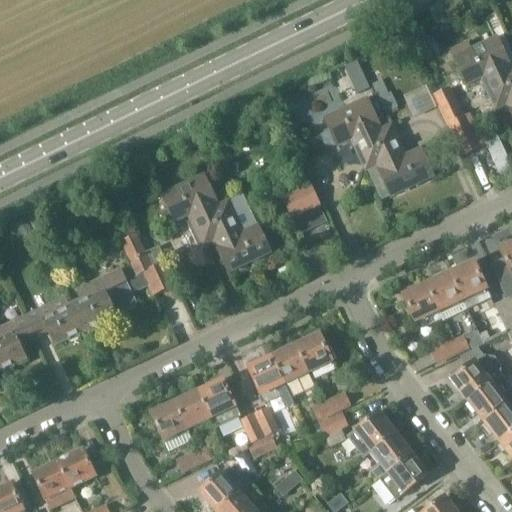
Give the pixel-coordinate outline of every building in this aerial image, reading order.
[(406,47),(422,40),(418,30),(401,37),(406,47)] [(504,87),(499,76),(511,70),(496,38),(455,58),(468,85),(482,78),(496,108),(505,104),(511,101),(511,87),(509,89),(507,85),(504,87)] [(350,78),(364,73),(358,60),(345,65),(350,78)] [(511,69),(511,70),(499,76),(504,87),(507,85),(509,89),(511,87),(511,101),(505,104),(511,119),(511,69)] [(354,87),(358,96),(371,90),(367,81),(354,87)] [(450,89),(436,96),(464,155),(479,148),(450,89)] [(385,114),(397,109),(390,93),(378,98),(385,114)] [(374,147),(369,137),(380,132),(365,100),(324,119),(336,147),(352,140),(366,170),(387,161),(382,149),(379,151),(377,146),(374,147)] [(403,157),(395,139),(390,127),(380,132),(369,137),(374,147),(377,146),(379,151),(382,149),(387,161),(366,170),(378,198),(388,193),(390,196),(431,177),(419,150),(403,157)] [(511,170),(495,132),(483,137),(501,178),(511,173),(511,170)] [(185,153),(198,148),(193,137),(181,142),(185,153)] [(209,223),(205,214),(218,208),(202,175),(160,196),(173,223),(187,216),(202,246),(211,241),(224,236),(219,226),(215,227),(212,222),(209,223)] [(309,184),(280,198),(284,206),(291,221),(292,220),(309,212),(310,215),(316,228),(327,223),(319,207),(320,207),(309,184)] [(241,233),(234,219),(226,203),(218,208),(205,214),(209,223),(212,222),(215,227),(219,226),(224,236),(211,241),(227,273),(269,253),(256,226),(241,233)] [(22,239),(33,234),(26,219),(15,225),(22,239)] [(152,269),(135,235),(120,242),(136,277),(126,282),(120,270),(75,291),(80,300),(69,305),(82,333),(137,307),(129,290),(146,281),(153,296),(174,285),(163,263),(152,269)] [(511,244),(499,251),(509,273),(511,278),(511,244)] [(466,310),(489,299),(472,263),(449,274),(461,301),(466,310)] [(188,280),(197,276),(193,266),(184,269),(188,280)] [(438,312),(461,301),(449,274),(425,285),(438,312)] [(414,323),(438,312),(425,285),(402,296),(414,323)] [(68,306),(64,299),(25,317),(35,339),(50,332),(57,346),(82,333),(69,305),(68,306)] [(507,336),(511,333),(511,310),(507,300),(493,306),(507,336)] [(35,339),(25,317),(0,329),(0,372),(27,359),(21,346),(35,339)] [(307,373),(331,362),(318,334),(294,345),(307,373)] [(457,355),(467,350),(462,339),(452,343),(457,355)] [(436,365),(457,355),(452,343),(430,353),(436,365)] [(284,384),(307,373),(294,345),(271,356),(284,384)] [(265,404),(288,393),(284,384),(271,356),(248,367),(265,404)] [(499,367),(493,359),(482,358),(474,364),(463,372),(460,368),(448,376),(452,381),(450,382),(466,402),(490,385),(498,378),(499,367)] [(210,419),(234,408),(221,380),(197,391),(210,419)] [(482,422),(505,404),(490,385),(466,402),(482,422)] [(187,430),(210,419),(197,391),(174,402),(187,430)] [(328,416),(350,406),(345,396),(323,406),(328,416)] [(168,452),(192,440),(187,430),(174,402),(150,413),(168,452)] [(498,443),(511,431),(511,412),(505,404),(482,422),(498,443)] [(318,420),(328,416),(323,406),(313,410),(318,420)] [(269,408),(254,414),(265,439),(272,436),(280,432),(269,408)] [(254,414),(240,421),(250,445),(265,439),(254,414)] [(396,435),(380,414),(360,430),(359,428),(346,438),(364,461),(372,454),(396,435)] [(340,429),(347,426),(342,415),(320,425),(325,436),(340,429)] [(325,436),(324,436),(329,448),(330,448),(345,441),(340,429),(325,436)] [(511,461),(511,431),(498,443),(511,461)] [(378,481),(379,481),(411,456),(396,435),(372,454),(380,464),(371,471),(378,481)] [(250,445),(248,447),(254,459),(278,449),(272,436),(265,439),(250,445)] [(203,464),(213,459),(208,449),(197,453),(203,464)] [(69,488),(94,477),(82,450),(57,462),(69,488)] [(182,473),(203,464),(197,453),(177,462),(182,473)] [(395,502),(404,495),(427,477),(411,456),(379,481),(395,502)] [(74,498),(69,488),(57,462),(31,474),(48,510),(74,498)] [(238,478),(230,468),(200,494),(216,511),(218,511),(239,494),(251,483),(243,474),(238,478)] [(294,489),(304,480),(296,471),(286,480),(294,489)] [(284,497),(294,489),(286,480),(277,488),(284,497)] [(0,511),(23,511),(11,484),(0,488),(0,511)] [(255,511),(239,494),(218,511),(255,511)] [(333,511),(338,511),(349,504),(342,494),(328,505),(333,511)] [(455,511),(445,499),(427,511),(455,511)]
